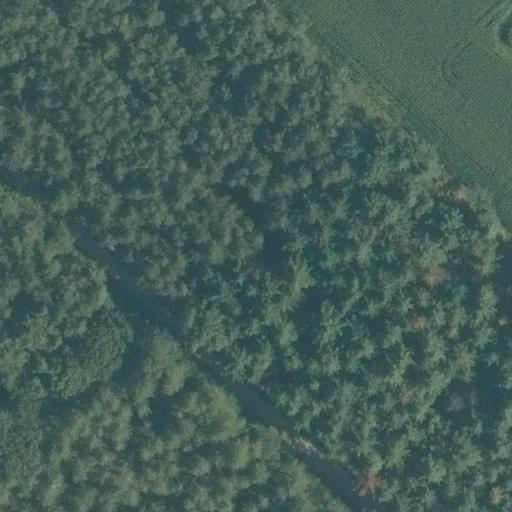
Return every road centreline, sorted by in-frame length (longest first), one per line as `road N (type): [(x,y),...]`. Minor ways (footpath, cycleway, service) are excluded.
road 1 (track): [(373,511),(158,313)]
road 2 (track): [(158,313),(0,170)]
road 3 (track): [(158,313),(0,454)]
